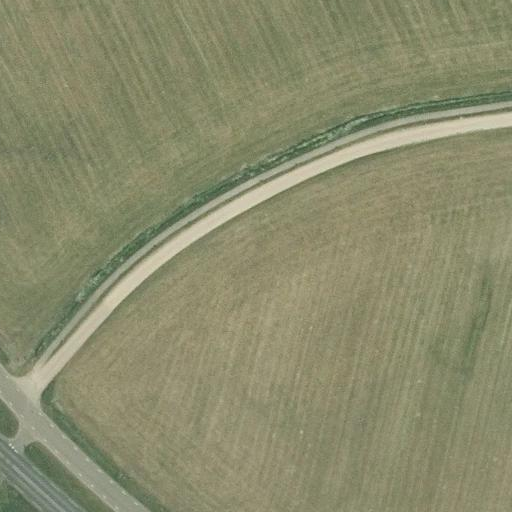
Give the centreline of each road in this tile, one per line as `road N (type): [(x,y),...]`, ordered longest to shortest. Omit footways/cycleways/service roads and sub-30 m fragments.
road 1 (track): [(511,121),(379,143),(237,208),(129,282),(21,407)]
road 2 (unclassified): [(137,511),(0,382)]
